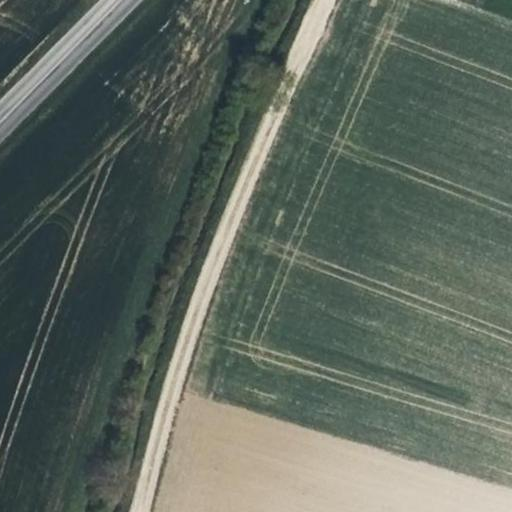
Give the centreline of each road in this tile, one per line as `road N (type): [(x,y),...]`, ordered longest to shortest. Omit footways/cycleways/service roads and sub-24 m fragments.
road 1 (track): [(329,0),(198,304),(139,511)]
road 2 (tertiary): [(122,0),(0,123)]
